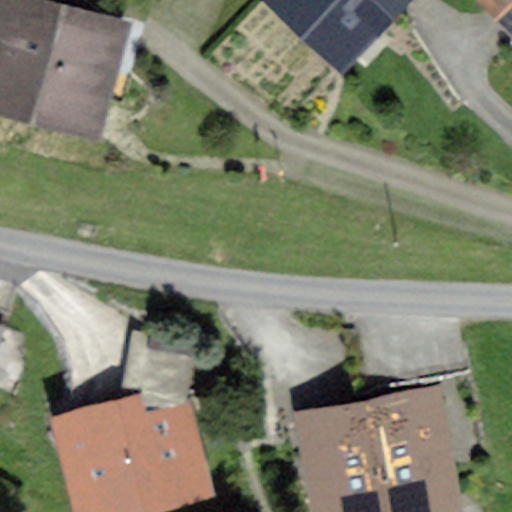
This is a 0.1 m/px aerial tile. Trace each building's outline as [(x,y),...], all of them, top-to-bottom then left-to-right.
[(295,0),(351,52),(399,0),(295,0)] [(511,0),(487,0),(511,25),(511,0)] [(10,4),(0,37),(0,88),(88,113),(111,32),(10,4)] [(190,475),(171,401),(185,397),(196,340),(137,329),(126,387),(120,413),(74,425),(93,499),(190,475)] [(428,403),(315,421),(329,511),(347,511),(443,496),(428,403)]
